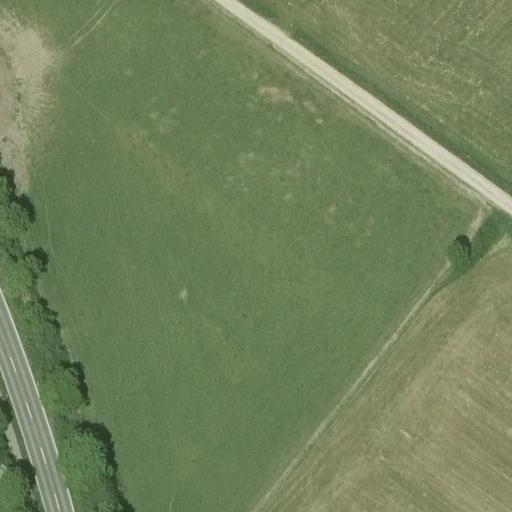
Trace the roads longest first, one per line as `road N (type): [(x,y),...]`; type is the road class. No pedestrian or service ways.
road 1 (track): [(221,0),(511,209)]
road 2 (secondary): [(0,322),(58,511)]
